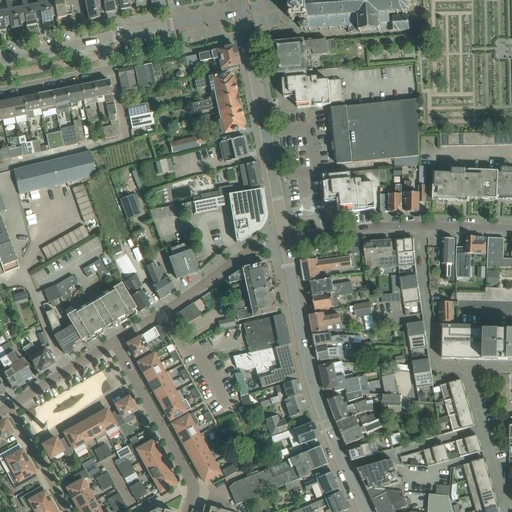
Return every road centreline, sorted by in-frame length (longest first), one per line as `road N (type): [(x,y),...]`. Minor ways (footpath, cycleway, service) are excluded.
road 1 (unclassified): [(363,511),(315,396),(284,239)]
road 2 (residential): [(284,239),(241,10)]
road 3 (residential): [(113,342),(234,260),(284,239)]
road 4 (residential): [(187,511),(192,483),(113,342)]
road 5 (residential): [(465,367),(436,365),(429,226)]
road 6 (residential): [(465,367),(510,511)]
road 7 (residential): [(429,226),(284,239)]
road 8 (residential): [(105,39),(241,10)]
road 9 (residential): [(0,90),(98,70),(105,39)]
road 10 (unclassified): [(127,137),(0,169)]
road 11 (residential): [(9,406),(113,342)]
road 12 (residential): [(67,511),(9,406)]
